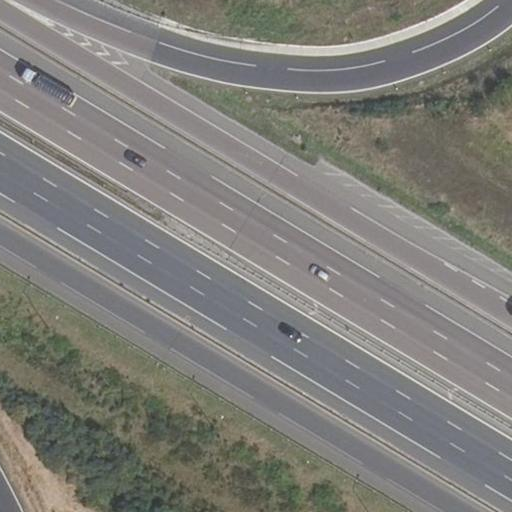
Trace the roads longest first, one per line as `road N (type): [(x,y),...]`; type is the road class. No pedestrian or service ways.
road 1 (motorway): [(0,160),(511,469)]
road 2 (motorway): [(511,388),(0,80)]
road 3 (motorway): [(511,315),(0,8)]
road 4 (motorway): [(0,246),(451,511)]
road 5 (motorway): [(511,2),(420,56),(359,74),(273,74),(187,57),(45,0)]
